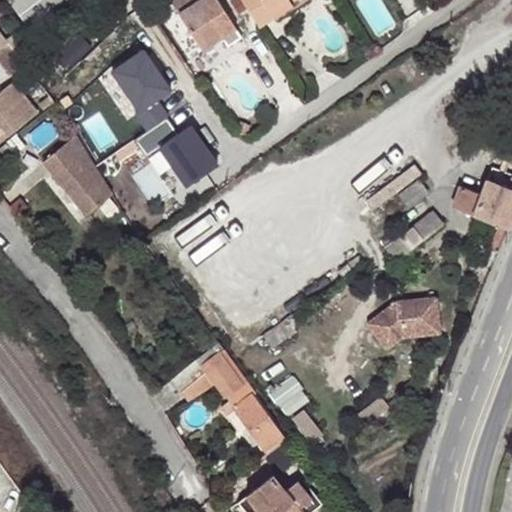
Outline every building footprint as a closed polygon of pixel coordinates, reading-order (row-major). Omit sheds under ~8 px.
[(6,0),(16,18),(48,0),(6,0)] [(174,0),(173,1),(180,13),(181,14),(202,0),(174,0)] [(202,0),(181,14),(204,52),(222,40),(227,49),(243,39),(218,0),(202,0)] [(242,0),(260,28),(275,18),(269,10),(284,0),(242,0)] [(284,0),(269,10),(275,18),(293,7),(288,0),(284,0)] [(0,48),(8,42),(0,31),(0,48)] [(83,61),(94,73),(126,43),(115,32),(85,59),(83,61)] [(83,61),(85,59),(66,35),(46,51),(66,75),(83,61)] [(222,40),(204,52),(209,60),(227,49),(222,40)] [(145,50),(113,72),(140,110),(136,113),(148,130),(135,139),(147,157),(162,147),(176,168),(179,166),(192,184),(218,166),(190,126),(179,133),(168,117),(170,116),(158,99),(172,90),(145,50)] [(17,135),(38,118),(10,83),(0,90),(0,148),(11,140),(17,135)] [(114,195),(81,143),(77,136),(43,164),(86,216),(114,195)] [(0,148),(0,170),(22,153),(11,140),(0,148)] [(418,180),(423,176),(415,166),(368,201),(375,212),(412,184),(418,180)] [(489,248),(499,252),(509,229),(511,219),(511,188),(508,188),(488,180),(483,194),(459,185),(456,196),(452,208),(470,214),(499,225),(489,248)] [(9,208),(17,217),(29,207),(22,198),(9,208)] [(404,234),(414,247),(444,225),(438,217),(434,212),(404,234)] [(395,262),(414,247),(404,234),(385,248),(395,262)] [(439,300),(397,304),(367,327),(387,352),(405,339),(442,336),(439,300)] [(247,424),(269,452),(287,438),(262,406),(244,375),(233,360),(219,342),(154,394),(163,408),(181,394),(179,391),(206,369),(232,404),(224,411),(239,431),(247,424)] [(314,511),(320,507),(299,481),(287,491),(274,475),(247,496),(259,511),(314,511)] [(304,477),(299,481),(320,507),(324,504),(304,477)]
